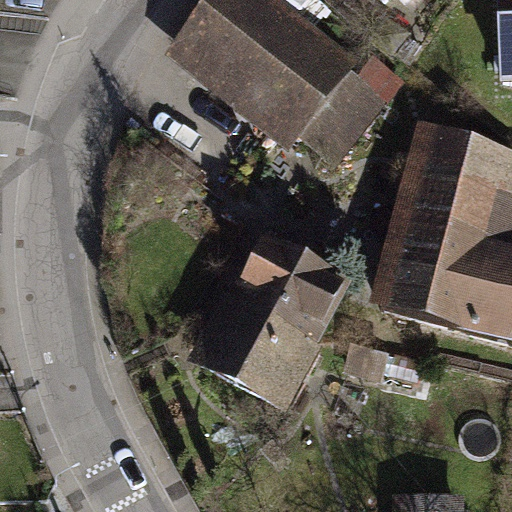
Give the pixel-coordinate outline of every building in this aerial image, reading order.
[(381,101),(252,0),(223,0),(184,50),(330,165),(381,101)] [(511,0),(501,0),(504,88),(511,88),(511,0)] [(511,158),(429,137),(383,313),(511,346),(511,203),(506,203),(511,181),(511,158)] [(234,308),(312,350),(343,294),(264,251),(249,279),(235,271),(219,300),(234,308)] [(312,350),(234,308),(202,366),(281,408),(312,350)] [(381,357),(354,350),(348,369),(375,377),(381,357)]
